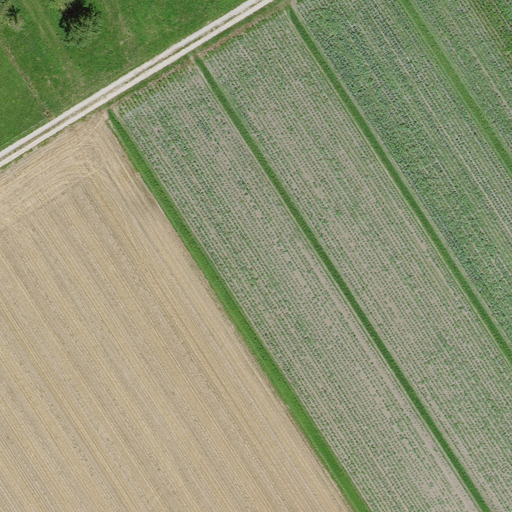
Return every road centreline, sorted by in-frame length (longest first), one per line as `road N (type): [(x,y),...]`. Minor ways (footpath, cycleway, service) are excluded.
road 1 (track): [(0,160),(262,0)]
road 2 (track): [(84,108),(14,0)]
